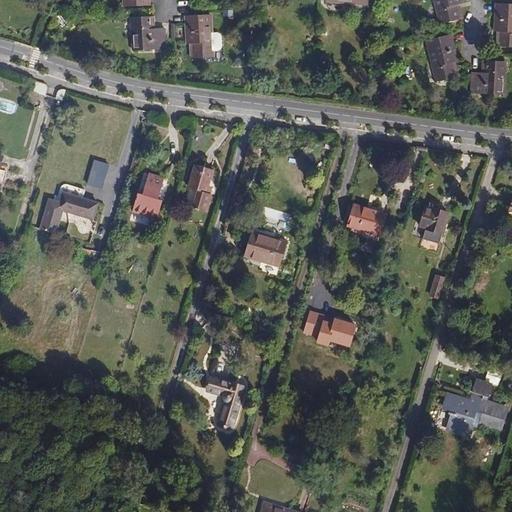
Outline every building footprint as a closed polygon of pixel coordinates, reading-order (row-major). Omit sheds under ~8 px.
[(435,0),(441,24),(459,19),(463,19),(459,4),(462,4),(460,0),(435,0)] [(494,31),(497,32),(496,46),(500,46),(511,47),(511,4),(496,4),(494,31)] [(70,18),(62,12),(56,19),(64,25),(70,18)] [(192,43),(193,58),(212,57),(212,51),(219,51),(223,47),(222,36),(218,32),(211,32),(209,14),(185,16),(186,44),(189,44),(192,43)] [(151,29),(150,16),(132,17),(134,50),(166,48),(164,28),(155,28),(151,29)] [(459,76),(456,62),(458,61),(451,34),(427,40),(438,82),(456,77),(459,76)] [(471,93),(503,94),(504,61),(486,60),(482,60),(482,72),(472,72),(471,93)] [(48,87),(46,84),(35,81),(32,91),(29,90),(25,104),(34,107),(39,93),(46,96),(48,89),(48,87)] [(62,100),(65,90),(63,89),(59,90),(57,92),(55,99),(62,100)] [(110,165),(95,160),(88,185),(103,189),(110,165)] [(195,165),(189,187),(198,190),(192,208),(206,212),(212,194),(207,193),(214,170),(195,165)] [(164,178),(149,173),(142,194),(138,193),(132,211),(157,218),(163,200),(158,199),(164,178)] [(83,198),(86,190),(67,184),(64,184),(62,185),(60,187),(56,201),(49,199),(41,228),(56,232),(63,210),(93,219),(98,203),(83,198)] [(386,214),(355,204),(348,226),(380,236),(386,214)] [(430,208),(425,207),(419,226),(424,228),(421,239),(440,245),(443,234),(449,213),(431,207),(430,208)] [(263,257),(262,261),(279,266),(286,242),(277,239),(280,231),(266,227),(264,235),(252,231),(246,252),(263,257)] [(88,260),(91,251),(79,247),(76,257),(88,260)] [(245,256),(262,261),(263,257),(246,252),(245,256)] [(443,282),(435,280),(430,295),(439,298),(443,282)] [(356,325),(310,311),(303,332),(320,337),(318,342),(328,345),(330,340),(350,346),(356,325)] [(245,387),(212,376),(207,390),(223,395),(228,402),(221,425),(233,428),(245,387)] [(481,399),(487,401),(492,385),(476,380),(470,401),(448,394),(445,405),(452,407),(451,412),(450,414),(455,415),(450,431),(471,438),(474,426),(471,425),(475,412),(481,414),(479,421),(501,428),(506,411),(480,403),(481,399)] [(436,404),(442,406),(445,397),(439,395),(436,404)] [(507,408),(487,401),(481,399),(480,403),(506,411),(507,408)] [(496,452),(487,452),(487,460),(496,460),(496,452)]
